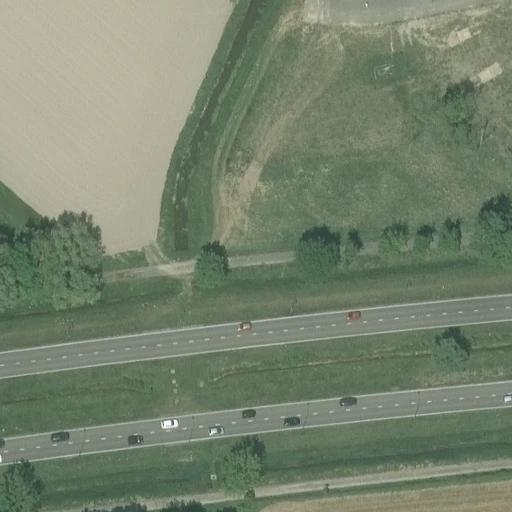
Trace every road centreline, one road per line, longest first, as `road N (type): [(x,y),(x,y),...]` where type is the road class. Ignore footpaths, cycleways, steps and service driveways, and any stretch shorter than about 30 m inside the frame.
road 1 (primary): [(0,457),(511,397)]
road 2 (primary): [(511,312),(0,369)]
road 3 (unclassified): [(84,511),(511,465)]
road 4 (track): [(0,296),(172,276)]
